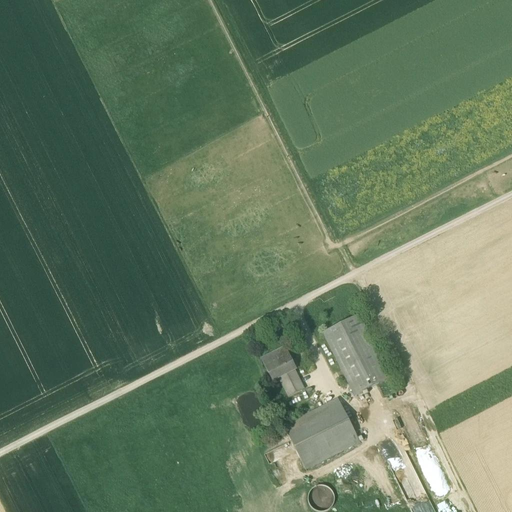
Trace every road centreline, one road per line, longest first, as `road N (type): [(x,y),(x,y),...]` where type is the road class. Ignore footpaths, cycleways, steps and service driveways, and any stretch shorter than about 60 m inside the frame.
road 1 (track): [(511,201),(0,465)]
road 2 (track): [(220,0),(363,281)]
road 3 (track): [(477,511),(363,281)]
